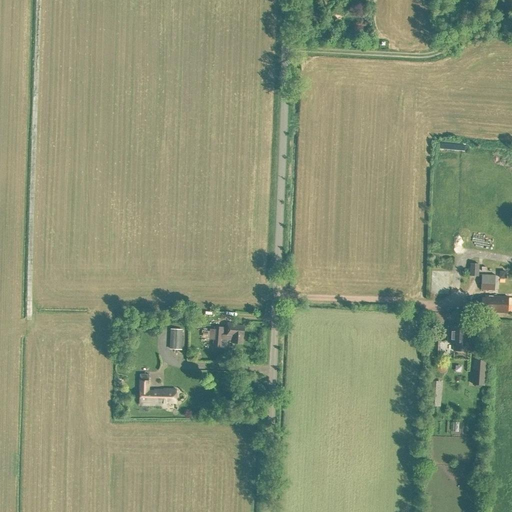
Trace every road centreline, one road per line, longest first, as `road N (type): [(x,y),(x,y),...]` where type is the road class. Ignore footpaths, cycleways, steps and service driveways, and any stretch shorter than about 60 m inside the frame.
road 1 (unclassified): [(266,511),(285,0)]
road 2 (track): [(283,50),(429,59),(453,52),(487,25)]
